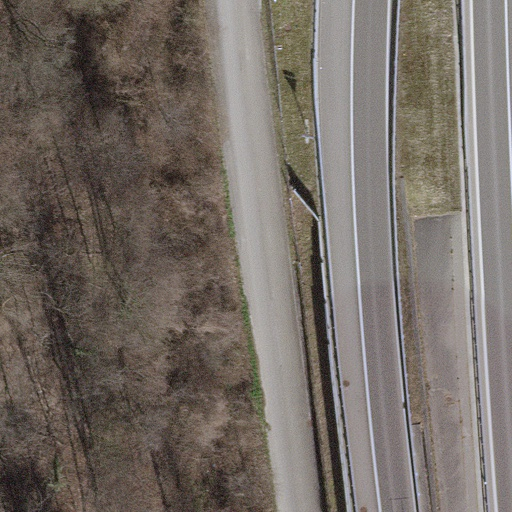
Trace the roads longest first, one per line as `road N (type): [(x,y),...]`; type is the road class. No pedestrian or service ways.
road 1 (residential): [(303,511),(237,0)]
road 2 (motorway): [(374,0),(374,194),(402,511)]
